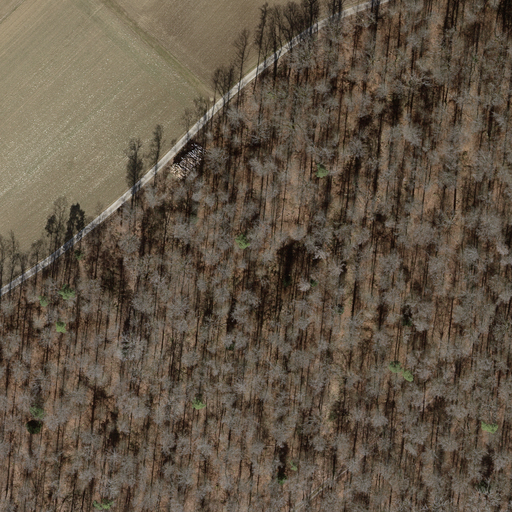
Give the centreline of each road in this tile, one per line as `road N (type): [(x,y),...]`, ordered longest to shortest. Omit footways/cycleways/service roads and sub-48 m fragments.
road 1 (track): [(0,293),(87,232),(259,69),(297,40),(383,0)]
road 2 (track): [(294,511),(416,413),(511,286)]
road 3 (track): [(219,107),(107,0)]
